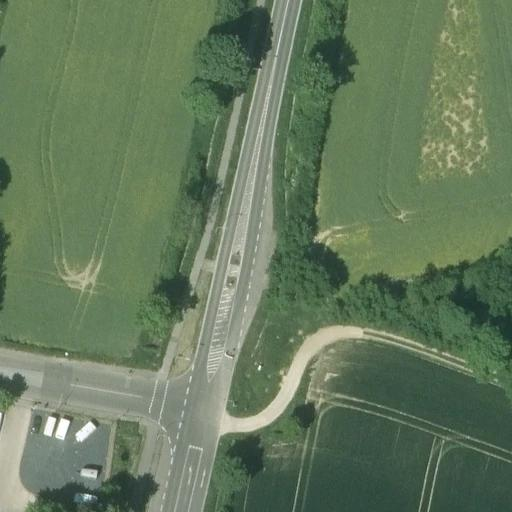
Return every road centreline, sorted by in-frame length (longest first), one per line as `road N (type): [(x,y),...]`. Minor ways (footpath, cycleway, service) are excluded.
road 1 (secondary): [(201,418),(289,0)]
road 2 (track): [(201,418),(245,428),(263,421),(308,344),(351,331),(399,338),(511,377)]
road 3 (tertiary): [(201,418),(0,370)]
